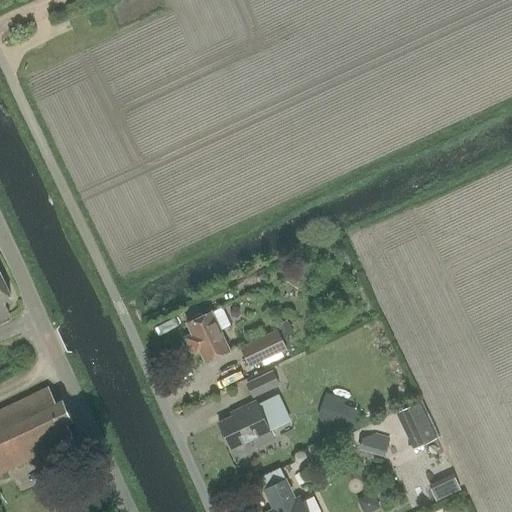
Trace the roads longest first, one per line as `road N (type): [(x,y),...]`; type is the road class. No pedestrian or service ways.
road 1 (residential): [(212,511),(0,55)]
road 2 (tertiary): [(124,511),(0,240)]
